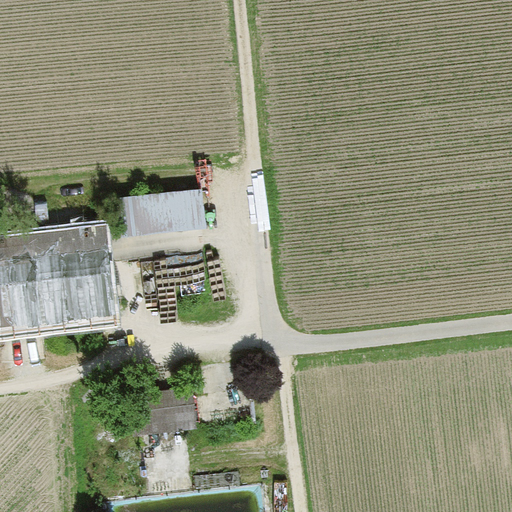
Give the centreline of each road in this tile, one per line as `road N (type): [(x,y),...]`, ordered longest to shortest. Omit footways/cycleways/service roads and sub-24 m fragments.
road 1 (track): [(511,309),(279,328),(242,0)]
road 2 (track): [(0,365),(279,328)]
road 3 (track): [(301,511),(279,328)]
